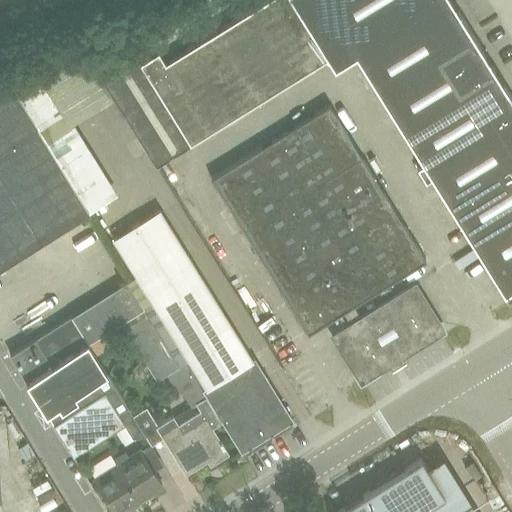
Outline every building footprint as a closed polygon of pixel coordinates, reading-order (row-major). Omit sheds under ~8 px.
[(155,164),(325,58),(327,60),(329,59),(292,0),(262,0),(165,60),(158,50),(140,61),(138,56),(125,64),(109,39),(86,53),(119,105),(155,164)] [(511,285),(511,97),(451,0),(292,0),(329,59),(334,66),(355,53),(424,163),(417,168),(425,181),(432,177),(503,291),(511,285)] [(54,103),(84,84),(96,104),(111,95),(118,106),(119,105),(86,53),(79,42),(31,64),(34,69),(10,83),(4,73),(0,73),(0,265),(88,210),(112,195),(54,103)] [(441,328),(430,311),(413,284),(361,317),(353,303),(425,258),(329,102),(211,176),(307,331),(342,310),(350,323),(332,334),(360,379),(441,328)] [(159,209),(110,239),(133,276),(150,304),(199,274),(159,209)] [(251,357),(199,274),(150,304),(185,360),(202,388),(251,357)] [(150,304),(133,276),(127,279),(69,314),(86,342),(120,320),(156,378),(167,372),(178,389),(184,391),(192,404),(195,402),(200,410),(178,424),(173,415),(157,425),(146,407),(132,415),(145,436),(150,444),(162,437),(184,473),(207,459),(210,464),(229,452),(212,426),(221,420),(206,396),(207,395),(202,388),(185,360),(150,304)] [(145,436),(132,415),(86,342),(69,314),(9,352),(45,410),(46,410),(54,423),(53,423),(73,455),(124,423),(134,437),(145,436)] [(291,417),(285,409),(253,357),(251,357),(202,388),(207,395),(240,449),(291,417)] [(140,449),(127,457),(95,477),(115,509),(116,508),(118,511),(121,511),(129,507),(130,503),(129,500),(136,496),(138,499),(162,483),(140,449)] [(433,511),(428,503),(444,494),(420,457),(334,511),(433,511)]
